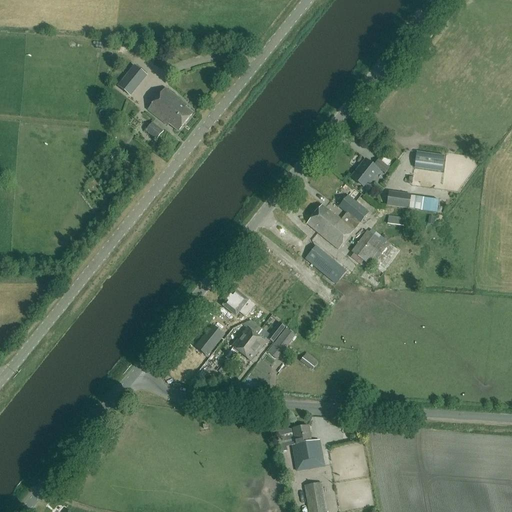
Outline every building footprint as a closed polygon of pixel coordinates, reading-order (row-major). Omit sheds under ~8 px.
[(137,92),(149,92),(148,78),(136,79),(137,92)] [(187,106),(165,88),(148,111),(167,126),(169,125),(178,132),(193,114),(186,108),(187,106)] [(162,132),(151,123),(144,132),(155,140),(162,132)] [(385,156),(382,160),(389,166),(392,162),(385,156)] [(389,169),(378,160),(374,165),(385,174),(389,169)] [(379,171),(366,161),(352,178),(363,187),(368,180),(371,181),(379,171)] [(410,195),(388,192),(386,206),(408,209),(410,195)] [(410,209),(421,210),(423,197),(411,195),(410,209)] [(369,213),(348,196),(339,207),(346,214),(341,220),(335,215),(334,215),(322,206),(307,225),(338,251),(369,213)] [(403,219),(389,217),(388,225),(402,227),(403,219)] [(387,247),(367,232),(351,252),(371,267),(387,247)] [(346,272),(315,247),(305,259),(335,285),(346,272)] [(249,301),(236,290),(223,306),(236,317),(239,312),(246,317),(255,306),(248,301),(249,301)] [(263,311),(255,317),(259,323),(267,317),(263,311)] [(257,336),(262,330),(251,321),(242,325),(247,329),(233,347),(242,354),(257,336)] [(285,328),(280,324),(268,339),(273,343),(285,328)] [(214,327),(197,348),(207,357),(224,336),(214,327)] [(294,336),(286,329),(267,353),(275,360),(294,336)] [(266,343),(257,336),(242,354),(250,361),(255,355),(255,356),(266,343)] [(301,336),(298,340),(308,347),(311,343),(301,336)] [(318,363),(306,353),(300,361),(311,370),(318,363)] [(311,442),(309,427),(293,430),(295,445),(292,446),(297,472),(324,467),(319,441),(311,442)] [(326,511),(322,483),(304,486),(308,511),(326,511)]
